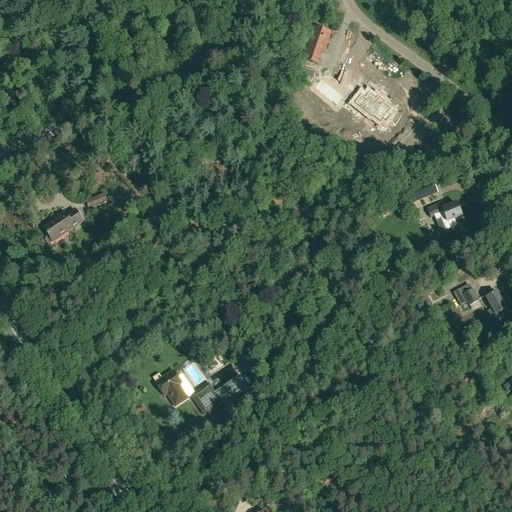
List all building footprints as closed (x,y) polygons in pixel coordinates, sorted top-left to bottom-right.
[(324,48),(330,32),(314,27),(303,59),(317,64),(323,47),(324,48)] [(339,92),(333,101),(338,105),(345,96),(339,92)] [(361,94),(354,103),(372,117),(373,117),(380,122),(382,119),(386,122),(390,115),(387,113),(390,109),(382,104),(384,101),(382,100),(382,101),(379,98),(379,97),(377,96),(376,98),(368,93),(365,97),(361,94)] [(422,186),(410,191),(415,202),(427,197),(422,186)] [(454,219),(462,216),(456,203),(444,208),(441,203),(427,209),(430,218),(434,216),(436,221),(441,219),(446,231),(457,226),(454,219)] [(53,241),(80,224),(83,221),(75,209),(66,215),(63,211),(57,215),(59,218),(44,228),(49,235),(46,237),(50,243),(53,241)] [(453,239),(464,233),(460,225),(449,231),(453,239)] [(425,269),(422,263),(412,268),(415,274),(425,269)] [(472,290),(463,295),(468,303),(469,306),(480,301),(473,289),(472,290)] [(502,312),(506,309),(497,292),(494,294),(492,290),(484,294),(492,309),(488,312),(494,323),(504,317),(502,312)] [(434,311),(427,300),(415,306),(421,318),(434,311)] [(167,394),(175,407),(189,398),(180,385),(183,384),(174,370),(156,383),(165,396),(167,394)] [(204,415),(222,403),(209,384),(191,396),(204,415)]
